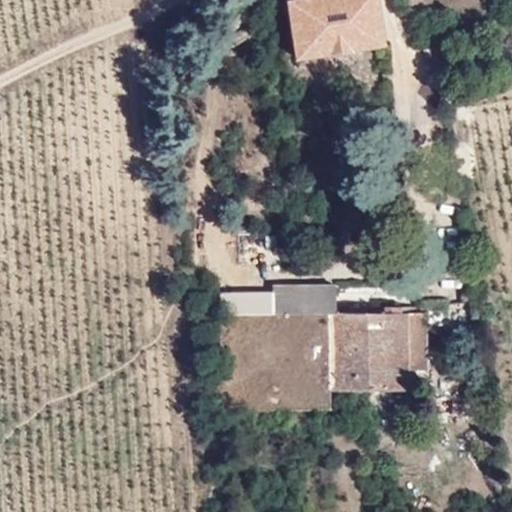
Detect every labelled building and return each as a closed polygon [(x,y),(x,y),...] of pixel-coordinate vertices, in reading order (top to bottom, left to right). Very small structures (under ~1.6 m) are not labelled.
[(380,18),(376,0),(276,0),(281,40),(380,18)] [(266,295),(312,294),(313,273),(266,273),(266,295)] [(312,294),(311,343),(324,343),(325,294),(312,294)] [(325,294),(324,343),(323,365),(402,365),(401,294),(325,294)] [(310,357),(311,343),(291,343),(292,358),(310,357)]
